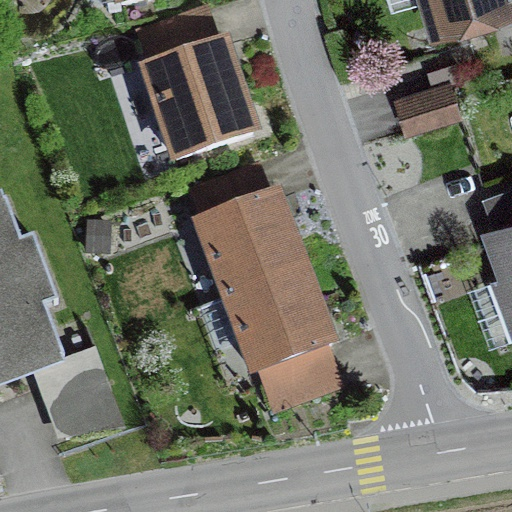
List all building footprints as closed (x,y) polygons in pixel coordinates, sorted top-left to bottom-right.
[(511,23),(511,0),(423,0),(440,48),(511,23)] [(127,109),(146,167),(175,157),(176,160),(252,135),(223,45),(147,70),(156,99),(127,109)] [(465,126),(454,91),(393,109),(404,144),(465,126)] [(202,222),(230,300),(306,272),(278,195),(202,222)] [(21,243),(5,202),(0,203),(0,383),(64,359),(45,309),(58,304),(33,238),(21,243)] [(511,227),(487,236),(511,307),(511,227)] [(331,344),(306,272),(230,300),(255,371),(331,344)] [(353,406),(331,344),(255,371),(277,433),(353,406)]
